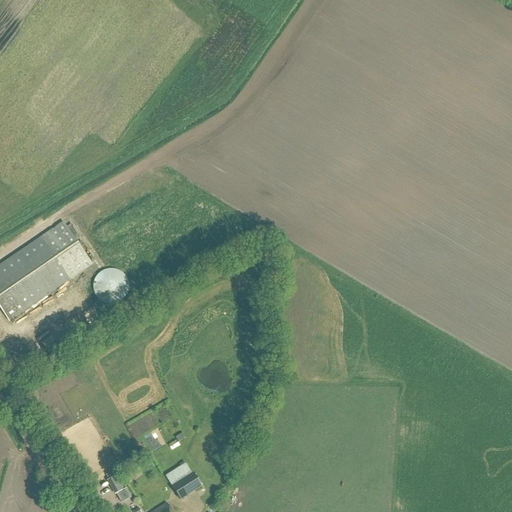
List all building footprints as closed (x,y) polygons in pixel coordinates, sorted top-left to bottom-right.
[(0,304),(12,321),(92,266),(63,224),(0,268),(0,304)] [(128,285),(125,277),(118,271),(109,270),(100,273),(95,281),(94,290),(97,298),(104,304),(113,305),(122,301),(127,294),(128,285)] [(167,431),(158,440),(159,441),(151,449),(156,454),(163,448),(161,446),(172,436),(167,431)] [(109,473),(106,475),(108,479),(115,475),(113,473),(112,471),(109,473)] [(181,501),(202,487),(193,473),(172,487),(181,501)] [(107,482),(115,496),(124,491),(116,476),(107,482)] [(97,498),(106,493),(98,479),(89,485),(97,498)]
